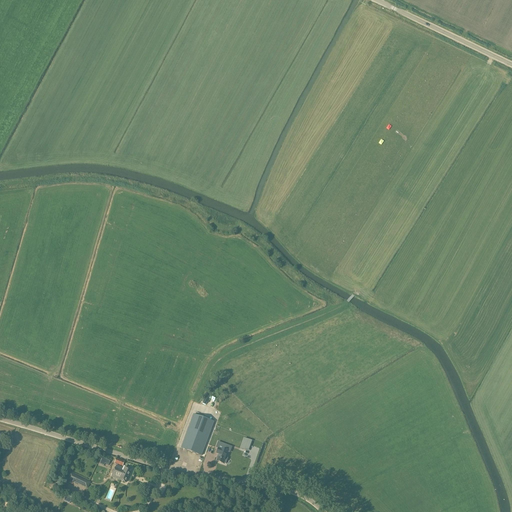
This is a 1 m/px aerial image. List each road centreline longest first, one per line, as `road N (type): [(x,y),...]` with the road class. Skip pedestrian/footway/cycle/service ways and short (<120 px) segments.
road 1 (unclassified): [(323,511),(287,490),(171,469),(0,418)]
road 2 (track): [(194,406),(223,356),(354,294)]
road 3 (unclassified): [(511,64),(376,0)]
